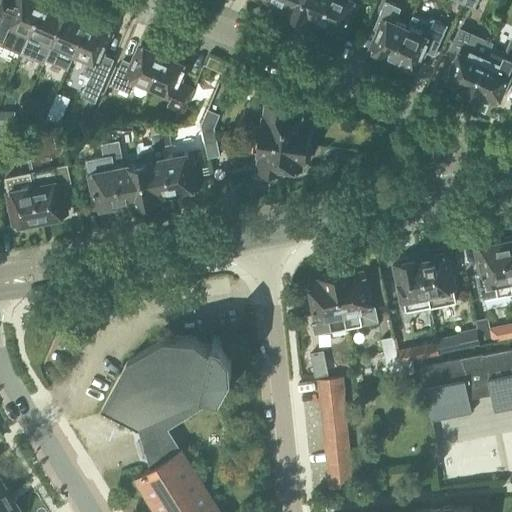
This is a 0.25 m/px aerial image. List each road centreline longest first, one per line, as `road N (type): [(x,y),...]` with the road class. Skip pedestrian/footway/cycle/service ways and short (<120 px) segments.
road 1 (residential): [(457,187),(430,130),(368,86),(165,0)]
road 2 (residential): [(292,511),(258,230)]
road 3 (tertiary): [(0,286),(258,230)]
road 4 (tertiary): [(258,230),(457,187)]
road 5 (residential): [(92,511),(0,352)]
